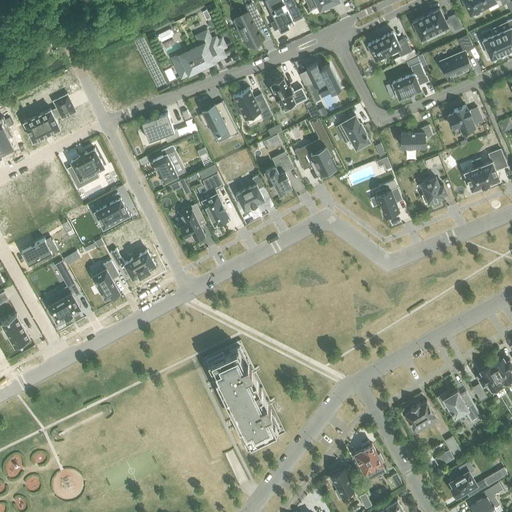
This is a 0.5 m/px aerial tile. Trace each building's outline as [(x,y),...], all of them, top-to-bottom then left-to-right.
[(0,0),(0,9),(19,0),(18,0),(0,0)] [(263,38),(258,28),(264,25),(252,0),(251,0),(252,2),(245,5),(249,12),(240,16),(244,23),(236,27),(243,40),(245,39),(248,45),(255,41),(263,38)] [(294,0),(266,0),(276,19),(270,21),(274,29),(280,27),(281,29),(289,25),(288,23),(302,16),(294,0)] [(463,0),(470,13),(496,0),(500,0),(503,4),(510,0),(509,0),(463,0)] [(440,7),(412,21),(413,21),(421,38),(448,25),(447,23),(451,21),(455,29),(462,25),(455,13),(448,16),(449,18),(446,20),(440,7)] [(484,38),(483,39),(484,40),(491,56),(492,57),(493,57),(501,53),(509,49),(511,47),(511,18),(506,21),(509,27),(501,31),(493,34),(493,35),(484,39),(484,38)] [(174,26),(159,33),(163,40),(177,33),(174,26)] [(383,35),(368,43),(376,58),(397,48),(401,55),(403,54),(411,50),(411,49),(405,37),(398,41),(393,30),(383,35)] [(223,54),(220,49),(226,46),(222,37),(216,40),(215,37),(211,39),(208,33),(198,38),(201,44),(196,47),(196,46),(195,46),(196,48),(193,50),(192,48),(191,48),(192,49),(185,52),(185,51),(184,52),(185,53),(182,54),(181,53),(184,60),(175,64),(176,65),(179,63),(184,74),(181,75),(181,76),(185,74),(184,73),(198,66),(198,67),(200,66),(201,68),(201,66),(204,65),(205,66),(205,64),(213,60),(212,59),(223,54)] [(464,50),(440,60),(447,77),(472,66),(465,50),(473,47),(467,35),(459,39),(464,50)] [(411,50),(403,54),(406,59),(417,54),(414,49),(411,50)] [(413,72),(392,81),(399,97),(421,88),(417,78),(425,75),(420,61),(410,65),(413,72)] [(317,62),(307,67),(308,69),(313,80),(318,91),(329,86),(331,92),(341,87),(329,63),(319,68),(317,62)] [(275,81),(271,83),(275,91),(275,92),(278,98),(279,98),(282,105),(291,101),(292,104),(295,103),(307,97),(302,86),(293,90),(290,83),(288,85),(283,76),(282,76),(280,75),(276,77),(276,80),(274,80),(275,81)] [(232,93),(248,86),(247,82),(231,89),(232,93)] [(250,86),(232,95),(233,96),(233,95),(245,118),(244,119),(245,119),(260,111),(264,118),(272,114),(261,93),(260,93),(262,95),(256,98),(255,96),(254,96),(249,87),(250,87),(250,86)] [(25,120),(24,121),(24,122),(33,139),(33,140),(34,140),(34,139),(43,135),(44,135),(50,132),(51,132),(50,131),(59,127),(60,127),(60,126),(55,117),(61,114),(62,116),(61,116),(62,117),(63,117),(75,111),(76,110),(76,109),(68,94),(68,93),(67,93),(54,99),(53,100),(54,100),(57,107),(52,109),(51,108),(51,107),(50,108),(41,112),(40,113),(34,116),(34,115),(33,116),(34,116),(25,120)] [(203,112),(199,114),(204,125),(209,123),(215,135),(225,130),(227,135),(237,130),(237,131),(238,131),(222,100),(223,102),(216,105),(214,102),(216,105),(212,107),(211,105),(202,109),(202,108),(201,108),(203,112)] [(455,111),(448,114),(451,120),(450,121),(452,127),(460,123),(463,132),(465,131),(466,132),(467,132),(467,131),(469,130),(468,128),(475,126),(473,123),(483,119),(477,106),(470,109),(469,107),(467,108),(466,104),(454,109),(455,111)] [(167,112),(142,122),(149,140),(165,134),(167,141),(180,136),(177,128),(174,129),(172,123),(170,124),(168,119),(170,118),(167,112)] [(355,113),(342,120),(357,146),(370,139),(365,130),(366,130),(361,121),(360,121),(355,113)] [(0,156),(2,155),(1,153),(1,152),(6,150),(2,140),(9,137),(13,135),(8,125),(13,123),(10,116),(5,118),(7,123),(0,126),(0,156)] [(298,148),(295,150),(298,156),(304,168),(312,164),(317,164),(321,163),(324,169),(334,164),(334,165),(336,164),(332,156),(338,154),(319,116),(325,129),(318,132),(322,140),(325,147),(318,150),(315,143),(312,145),(311,145),(300,150),(298,148)] [(278,124),(268,129),(270,135),(281,130),(278,124)] [(419,131),(401,131),(402,146),(425,145),(425,137),(433,134),(429,124),(419,128),(419,131)] [(380,142),(375,145),(380,156),(385,153),(380,142)] [(163,154),(153,160),(163,181),(178,174),(168,154),(176,150),(173,144),(161,150),(163,154)] [(205,146),(197,150),(200,155),(207,151),(205,146)] [(72,160),(71,160),(71,161),(73,164),(78,173),(71,176),(78,188),(85,184),(84,182),(85,181),(84,179),(83,180),(82,178),(97,170),(103,166),(105,166),(104,165),(95,149),(95,148),(94,148),(87,152),(86,151),(85,151),(85,152),(80,155),(80,154),(79,154),(79,155),(79,156),(72,160)] [(466,173),(463,174),(466,183),(469,182),(471,188),(471,189),(472,188),(481,185),(490,182),(490,181),(498,178),(499,178),(500,178),(499,177),(496,169),(507,165),(500,148),(489,153),(491,160),(483,163),(480,157),(472,160),(474,167),(465,170),(464,170),(465,171),(466,173)] [(438,154),(431,157),(434,164),(441,162),(438,154)] [(288,176),(285,170),(293,166),(287,155),(280,158),(282,161),(271,167),(265,170),(269,178),(268,178),(272,184),(275,183),(279,191),(285,188),(291,185),(287,176),(288,176)] [(214,164),(206,168),(208,173),(217,169),(214,164)] [(217,173),(203,180),(211,195),(203,199),(207,207),(206,207),(210,215),(211,215),(215,223),(218,221),(220,221),(226,218),(228,217),(228,216),(229,216),(217,192),(215,189),(223,185),(217,173)] [(237,192),(236,192),(236,193),(237,193),(244,208),(244,209),(245,209),(245,208),(251,205),(252,205),(257,203),(257,202),(264,199),(265,199),(264,198),(259,188),(265,185),(259,173),(252,177),(255,183),(237,192)] [(446,191),(443,183),(439,185),(436,176),(421,182),(425,192),(421,193),(425,202),(429,201),(430,204),(441,200),(439,196),(443,195),(442,193),(446,191)] [(377,194),(370,197),(373,205),(380,203),(385,215),(399,209),(396,201),(403,199),(398,186),(387,190),(386,186),(380,188),(375,190),(377,194)] [(104,206),(95,210),(104,226),(129,213),(126,208),(126,207),(123,202),(120,197),(111,202),(104,205),(104,206)] [(95,199),(84,205),(87,212),(99,206),(95,199)] [(203,216),(196,202),(179,211),(185,224),(181,226),(186,235),(192,231),(195,237),(204,233),(197,219),(203,216)] [(31,245),(22,249),(28,261),(29,263),(31,262),(36,259),(37,259),(37,258),(43,255),(43,256),(44,255),(49,252),(52,251),(47,242),(52,239),(50,236),(45,238),(45,237),(34,243),(35,244),(32,246),(31,245)] [(117,248),(110,251),(125,278),(132,274),(133,276),(139,273),(140,274),(140,275),(150,269),(150,268),(149,267),(156,263),(147,249),(125,262),(117,248)] [(62,259),(55,263),(59,269),(65,266),(66,265),(62,259)] [(105,267),(92,275),(97,283),(95,284),(100,292),(102,291),(105,297),(110,294),(111,295),(120,291),(115,282),(115,281),(114,281),(112,278),(119,274),(111,259),(103,263),(105,267)] [(48,304),(48,305),(57,320),(65,316),(66,317),(73,313),(72,311),(81,307),(75,296),(81,292),(73,278),(72,279),(66,282),(71,292),(48,304)] [(4,291),(0,293),(0,302),(8,298),(4,291)] [(16,313),(1,321),(15,345),(19,343),(26,339),(30,337),(25,327),(22,322),(16,313)] [(285,431),(256,371),(241,339),(201,358),(205,365),(175,379),(213,457),(223,453),(222,452),(238,445),(243,443),(246,450),(285,431)] [(511,381),(511,371),(510,368),(511,366),(511,362),(510,358),(505,361),(503,356),(501,357),(500,355),(493,360),(494,361),(492,363),(493,363),(492,363),(505,386),(511,381)] [(505,386),(492,363),(491,364),(489,365),(488,363),(481,367),(482,369),(480,370),(483,374),(479,377),(483,384),(487,381),(494,393),(505,386)] [(479,382),(473,386),(480,400),(487,396),(479,382)] [(480,414),(466,390),(461,394),(457,388),(448,394),(446,390),(445,390),(446,391),(440,395),(439,394),(438,394),(444,404),(448,402),(452,409),(453,411),(455,414),(465,408),(471,419),(480,414)] [(435,414),(426,399),(420,403),(419,402),(411,407),(411,408),(405,412),(414,427),(435,414)] [(452,436),(444,440),(453,454),(461,450),(452,436)] [(486,444),(482,437),(475,441),(479,449),(486,444)] [(355,452),(365,471),(382,462),(372,442),(362,448),(362,449),(355,452)] [(356,487),(345,466),(341,468),(340,467),(330,472),(338,487),(334,489),(339,498),(348,493),(347,491),(356,487)] [(476,483),(469,470),(450,480),(453,486),(451,487),(456,495),(470,487),(473,492),(487,484),(484,478),(476,483)] [(403,483),(396,472),(390,475),(396,486),(403,483)] [(498,503),(492,493),(501,487),(498,482),(482,492),(484,496),(471,505),(475,511),(496,511),(494,507),(496,506),(495,505),(498,503)] [(372,504),(365,492),(359,495),(366,507),(372,504)] [(404,511),(397,499),(387,505),(376,511),(404,511)]
